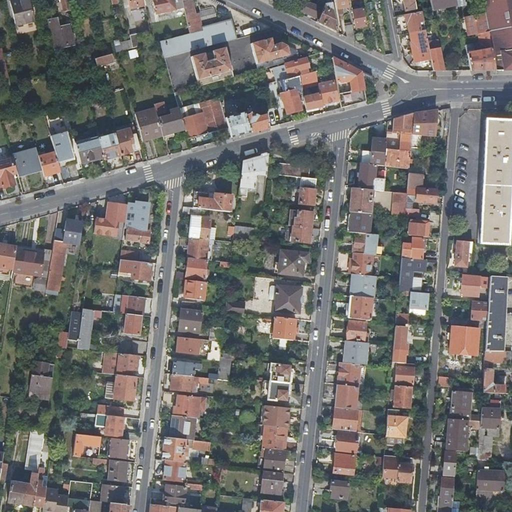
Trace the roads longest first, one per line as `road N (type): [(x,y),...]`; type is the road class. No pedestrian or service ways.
road 1 (residential): [(454,88),(421,511)]
road 2 (residential): [(342,119),(300,511)]
road 3 (residential): [(140,511),(176,192),(172,166)]
road 4 (residential): [(0,214),(172,166)]
road 5 (residential): [(172,166),(342,119)]
road 6 (residential): [(401,78),(264,10)]
